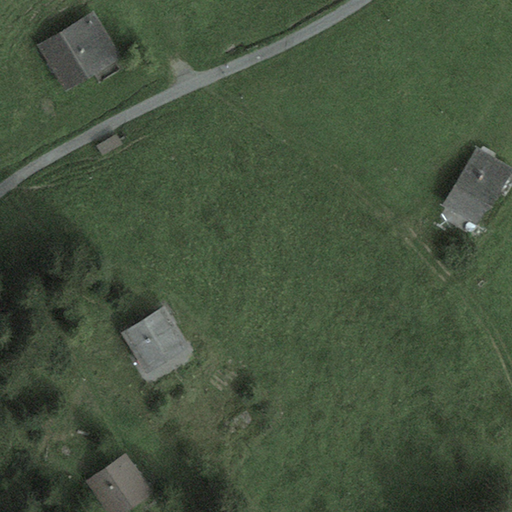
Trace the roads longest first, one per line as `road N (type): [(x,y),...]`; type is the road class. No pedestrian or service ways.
road 1 (track): [(511,389),(475,305),(381,214),(202,82)]
road 2 (track): [(0,192),(118,121),(286,45),(362,0)]
